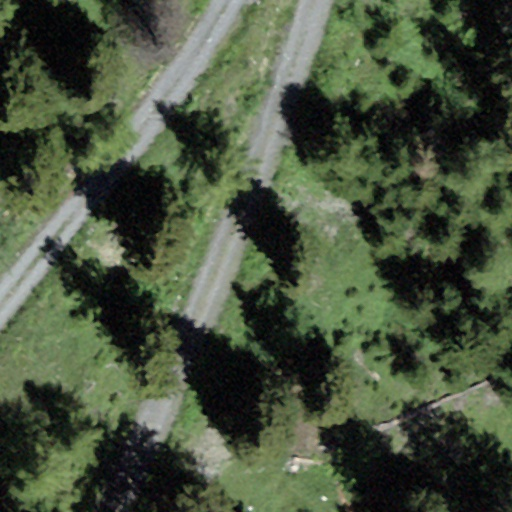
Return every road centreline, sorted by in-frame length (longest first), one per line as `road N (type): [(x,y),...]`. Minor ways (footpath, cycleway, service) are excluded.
road 1 (track): [(279,0),(85,511)]
road 2 (track): [(0,276),(219,0)]
